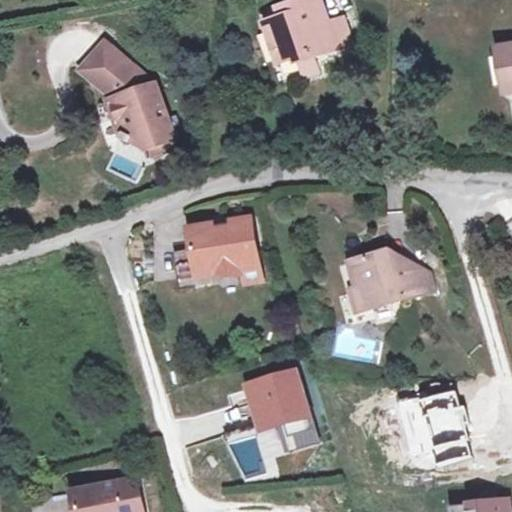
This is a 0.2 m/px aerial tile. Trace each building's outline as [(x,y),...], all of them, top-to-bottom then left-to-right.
[(277,19),(261,25),(274,66),(292,59),(307,53),(310,59),(352,43),(341,15),(327,20),(321,1),(302,8),(300,0),(292,0),(273,8),(277,19)] [(84,69),(97,82),(122,59),(108,46),(84,69)] [(511,46),(499,49),(507,90),(511,89),(511,46)] [(316,75),(310,59),(307,53),(292,59),(301,80),(316,75)] [(109,95),(113,103),(107,105),(119,138),(117,143),(126,146),(127,144),(144,150),(164,143),(169,142),(151,86),(122,59),(97,82),(109,95)] [(164,143),(144,150),(150,165),(169,157),(164,143)] [(231,216),(231,221),(215,224),(214,219),(194,223),(197,242),(192,243),(198,272),(203,271),(217,268),(223,272),(236,270),(240,264),(239,259),(241,258),(258,255),(250,213),(231,216)] [(361,313),(425,296),(416,263),(398,268),(394,254),(354,264),(361,289),(355,290),(361,313)] [(262,275),(258,255),(241,258),(245,278),(262,275)] [(435,277),(416,263),(425,296),(439,292),(435,277)] [(296,368),(252,383),(266,425),(286,418),(291,432),(314,424),(310,410),(296,368)] [(144,511),(136,473),(71,487),(76,511),(144,511)] [(511,511),(511,503),(453,509),(453,511),(511,511)]
